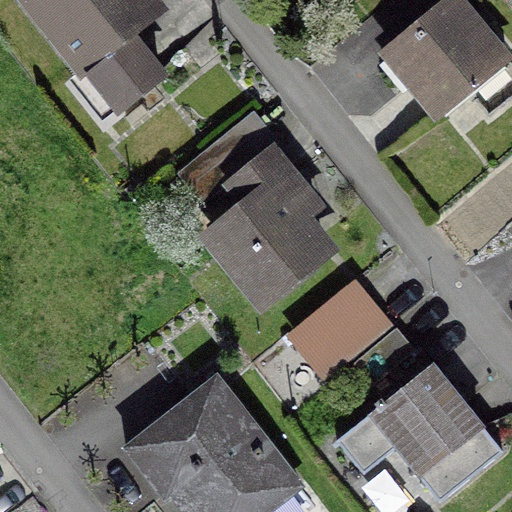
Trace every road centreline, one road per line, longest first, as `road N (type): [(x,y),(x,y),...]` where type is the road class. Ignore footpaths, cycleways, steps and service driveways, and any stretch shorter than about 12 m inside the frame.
road 1 (residential): [(211,0),(511,369)]
road 2 (residential): [(0,409),(82,511)]
